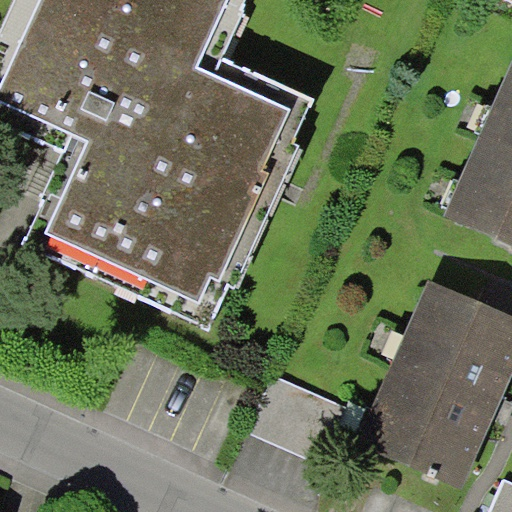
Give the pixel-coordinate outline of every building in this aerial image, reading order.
[(241,0),(24,0),(0,52),(0,127),(64,157),(23,246),(202,328),(304,108),(211,65),(241,0)] [(511,77),(450,220),(511,246),(511,77)] [(511,344),(511,338),(425,301),(359,453),(448,492),(511,344)] [(341,424),(263,390),(241,441),(319,475),(341,424)] [(511,511),(511,501),(494,494),(486,511),(511,511)]
